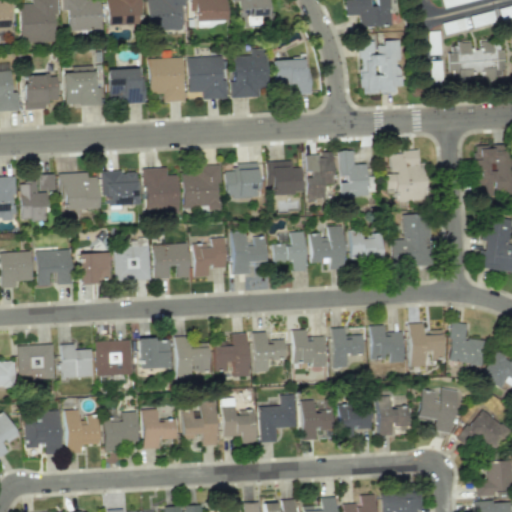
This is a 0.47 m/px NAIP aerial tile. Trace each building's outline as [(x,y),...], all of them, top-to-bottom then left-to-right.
[(54,0),(29,0),(29,3),(16,4),(18,42),(52,41),(51,13),(55,13),(54,0)] [(98,29),(97,0),(58,0),(59,10),(63,10),(64,30),(98,29)] [(136,0),(103,0),(103,24),(136,24),(136,0)] [(143,0),(145,32),(182,31),(181,0),(143,0)] [(193,21),(223,20),(222,0),(186,0),(187,13),(193,13),(193,21)] [(229,0),(229,1),(235,1),(235,16),(265,15),(265,0),(229,0)] [(387,0),(346,0),(342,0),(343,15),(357,15),(357,26),(389,24),(387,0)] [(440,0),(443,8),(472,0),(440,0)] [(0,30),(9,31),(8,1),(0,1),(0,30)] [(438,54),(438,31),(426,31),(427,55),(438,54)] [(446,80),(501,79),(500,44),(491,44),(491,40),(477,40),(478,50),(468,50),(468,41),(456,41),(456,45),(446,45),(446,80)] [(396,41),(372,42),(372,41),(356,41),(358,93),(392,92),(392,86),(399,86),(398,62),(397,62),(396,41)] [(263,48),(247,49),(247,55),(230,56),(231,79),(227,80),(227,97),(256,96),(255,86),(264,85),(263,48)] [(218,56),(184,57),(184,92),(199,92),(199,99),(224,98),(223,79),(219,80),(218,56)] [(144,58),(145,94),(160,93),(160,101),(180,101),(179,57),(144,58)] [(269,59),(270,85),(286,85),(286,94),(307,93),(307,78),(301,78),(301,58),(269,59)] [(104,68),(106,102),(142,101),(141,77),(136,77),(136,68),(104,68)] [(0,110),(16,110),(15,91),(8,92),(8,71),(0,71),(0,110)] [(60,73),(61,105),(97,104),(97,91),(92,92),(92,72),(60,73)] [(54,74),(20,76),(21,109),(44,108),(44,100),(55,99),(54,74)] [(508,144),(471,145),(473,197),(490,197),(490,187),(509,186),(508,144)] [(337,197),(364,196),(363,163),(351,164),(350,150),(335,150),(337,197)] [(422,162),(416,163),(415,151),(385,152),(386,173),(381,174),(381,188),(390,188),(390,201),(424,200),(422,162)] [(303,198),(321,197),(320,184),(331,184),(330,152),(302,153),(303,198)] [(298,167),(288,167),(288,160),(263,161),(264,186),(273,186),(274,194),(299,193),(298,167)] [(254,162),(231,163),(232,170),(221,171),(222,198),(255,196),(254,162)] [(179,205),(204,205),(204,209),(215,209),(215,182),(217,182),(217,164),(195,164),(195,174),(179,174),(179,205)] [(141,168),(142,209),(160,209),(160,214),(175,213),(174,174),(164,174),(164,167),(141,168)] [(136,204),(134,170),(98,172),(99,196),(104,196),(104,205),(136,204)] [(57,173),(58,209),(94,209),(94,176),(84,177),(84,172),(57,173)] [(17,220),(43,219),(42,190),(51,190),(51,173),(34,174),(34,182),(16,183),(17,220)] [(0,176),(0,219),(9,219),(8,195),(12,195),(12,176),(0,176)] [(400,214),(400,239),(387,239),(388,265),(425,263),(425,237),(427,237),(425,213),(400,214)] [(511,271),(511,244),(506,244),(509,219),(483,216),(479,250),(478,250),(476,268),(511,271)] [(340,268),(339,225),(323,225),(324,234),(306,234),(307,261),(326,260),(326,268),(340,268)] [(345,229),(347,260),(380,259),(379,234),(359,235),(359,229),(345,229)] [(227,232),(229,274),(244,274),(244,261),(262,260),(261,236),(249,236),(249,246),(242,246),(242,231),(227,232)] [(269,244),(269,261),(288,260),(288,272),(302,272),(301,231),(285,232),(286,244),(269,244)] [(190,276),(205,276),(205,268),(222,267),(221,237),(207,238),(207,242),(189,243),(190,276)] [(150,278),(165,278),(165,265),(172,265),(173,277),(185,277),(184,243),(149,244),(150,278)] [(109,246),(110,280),(146,279),(145,245),(109,246)] [(34,285),(46,285),(45,272),(53,272),(53,284),(68,283),(66,249),(32,250),(34,285)] [(0,287),(13,287),(13,280),(28,280),(27,251),(0,251),(0,287)] [(106,252),(74,253),(75,281),(107,280),(106,252)] [(405,323),(406,366),(424,365),(423,358),(439,357),(439,331),(420,331),(420,322),(405,323)] [(444,360),(479,365),(482,340),(461,338),(463,323),(448,322),(444,360)] [(366,325),(368,357),(386,356),(386,362),(400,361),(399,332),(381,333),(380,324),(366,325)] [(341,335),(340,326),(327,327),(329,366),(343,366),(342,354),(360,353),(359,334),(341,335)] [(289,330),(290,367),(322,366),(321,336),(303,336),(302,329),(289,330)] [(250,372),(264,371),(264,358),(282,357),(281,339),(263,340),(262,331),(249,332),(250,372)] [(210,346),(211,371),(223,370),(223,361),(231,361),(231,373),(244,372),(243,332),(228,333),(229,345),(210,346)] [(171,336),(172,380),(188,379),(187,370),(205,370),(205,343),(185,344),(185,336),(171,336)] [(167,367),(166,338),(135,339),(136,368),(167,367)] [(93,375),(129,374),(127,339),(91,340),(93,375)] [(14,345),(15,379),(50,378),(49,344),(14,345)] [(57,344),(58,377),(88,376),(88,349),(71,349),(71,344),(57,344)] [(477,376),(497,388),(501,382),(511,387),(511,384),(511,353),(508,360),(492,350),(477,376)] [(0,385),(12,386),(11,362),(0,362),(0,385)] [(453,390),(435,387),(434,393),(417,391),(414,416),(430,418),(428,430),(447,433),(453,390)] [(291,426),(290,394),(276,395),(276,406),(254,406),(256,442),(273,441),(272,427),(291,426)] [(252,442),(251,409),(232,410),(232,397),(218,398),(219,436),(239,436),(239,443),(252,442)] [(296,400),(298,440),(312,439),(312,430),(330,429),(329,411),(311,411),(310,399),(296,400)] [(374,435),(389,434),(389,426),(406,425),(405,406),(391,406),(390,399),(373,399),(374,435)] [(213,445),(211,401),(196,402),(197,418),(189,418),(188,411),(178,411),(179,437),(198,437),(198,445),(213,445)] [(367,427),(366,402),(334,404),(336,436),(350,435),(350,428),(367,427)] [(474,439),(490,451),(507,431),(477,407),(454,437),(468,448),(474,439)] [(139,448),(155,447),(155,439),(172,438),(172,420),(154,421),(153,408),(138,409),(139,448)] [(62,452),(78,452),(77,444),(95,443),(94,415),(78,416),(78,409),(60,410),(62,452)] [(0,454),(6,451),(1,444),(15,435),(0,411),(0,454)] [(133,411),(116,412),(116,416),(99,417),(101,450),(117,450),(116,440),(134,440),(133,411)] [(21,446),(41,445),(41,453),(57,453),(56,412),(20,414),(21,446)] [(508,460),(483,461),(483,480),(473,480),(473,495),(509,494),(508,460)] [(418,511),(418,491),(378,493),(378,511),(418,511)] [(339,511),(372,511),(372,494),(357,495),(357,502),(339,503),(339,511)] [(333,511),(333,496),(317,497),(318,506),(299,507),(299,511),(333,511)] [(260,511),(292,511),(292,500),(260,501),(260,511)] [(508,511),(508,501),(471,502),(471,511),(508,511)] [(254,511),(254,502),(239,503),(239,511),(254,511)]
